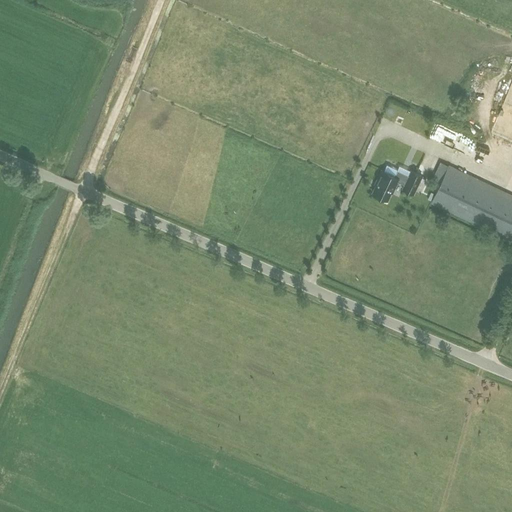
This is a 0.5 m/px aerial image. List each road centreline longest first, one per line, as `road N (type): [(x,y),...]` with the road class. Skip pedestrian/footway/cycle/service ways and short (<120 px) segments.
road 1 (tertiary): [(511,376),(81,191)]
road 2 (unclassified): [(81,191),(158,0)]
